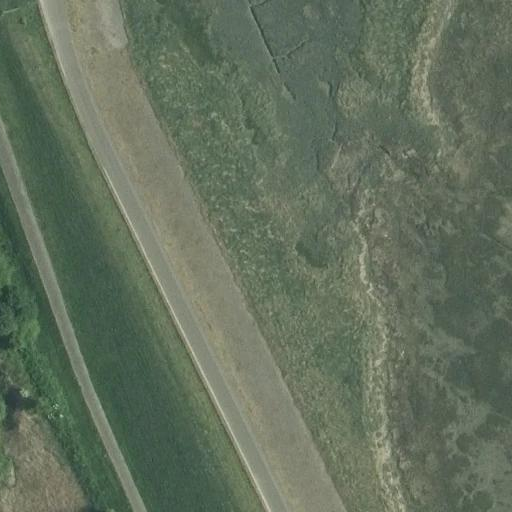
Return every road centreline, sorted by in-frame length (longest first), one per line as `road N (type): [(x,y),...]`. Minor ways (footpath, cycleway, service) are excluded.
road 1 (unclassified): [(286,511),(48,7)]
road 2 (unclassified): [(148,511),(89,389),(0,132)]
